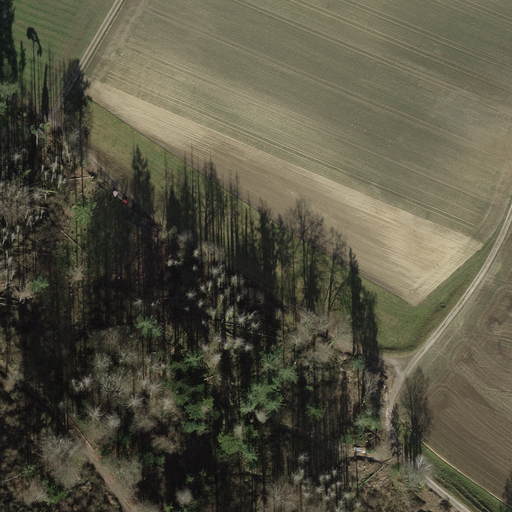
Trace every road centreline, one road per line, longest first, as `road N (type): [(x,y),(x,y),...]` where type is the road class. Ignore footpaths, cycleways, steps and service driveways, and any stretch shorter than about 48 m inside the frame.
road 1 (track): [(0,100),(356,350),(416,357)]
road 2 (track): [(0,363),(48,400),(131,511)]
road 3 (track): [(416,357),(389,424),(402,452),(459,511)]
road 4 (track): [(416,357),(484,271),(511,211)]
road 5 (track): [(119,0),(46,126)]
